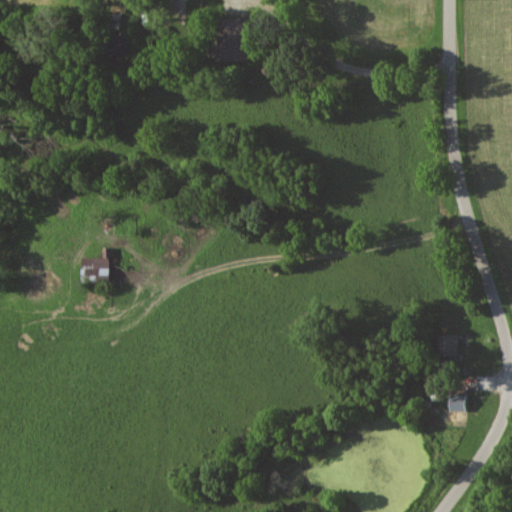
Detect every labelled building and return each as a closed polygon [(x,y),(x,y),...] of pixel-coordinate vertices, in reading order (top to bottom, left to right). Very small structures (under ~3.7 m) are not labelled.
[(214,18),(215,61),(240,60),(239,18),(214,18)] [(121,34),(109,35),(110,54),(122,54),(121,34)] [(87,257),(88,279),(105,279),(105,274),(114,274),(113,256),(87,257)] [(456,334),(437,335),(438,356),(457,356),(456,334)] [(468,411),(468,395),(448,394),(448,410),(468,411)]
